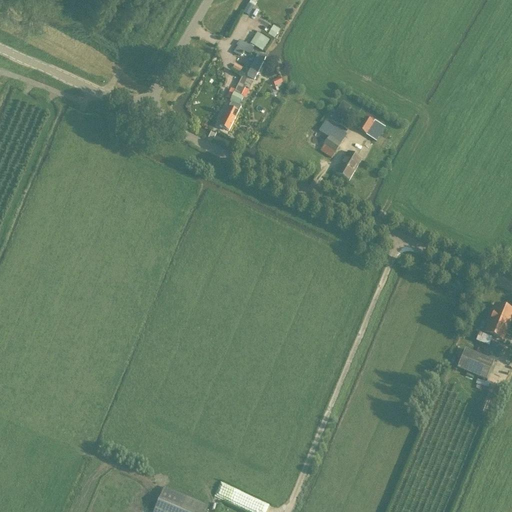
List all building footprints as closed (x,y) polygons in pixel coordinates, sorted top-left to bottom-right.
[(253,8),(253,7),(256,2),(251,0),(249,5),(248,4),(243,13),(248,17),(253,8)] [(273,27),(268,36),(274,39),(279,31),(273,27)] [(249,45),(262,53),(269,42),(257,34),(249,45)] [(242,53),(249,57),(253,50),(240,43),(235,49),(236,50),(233,54),(240,58),(242,53)] [(254,81),(265,58),(258,55),(255,60),(253,63),(246,77),(254,81)] [(231,103),(227,112),(219,127),(228,132),(241,107),(239,106),(243,99),(240,98),(245,87),(249,89),(252,83),(242,78),(230,102),(231,103)] [(280,78),(273,82),(275,87),(282,84),(280,78)] [(344,118),(350,108),(342,103),(331,121),(339,126),(348,132),(353,124),(344,118)] [(376,142),(385,128),(374,122),(373,124),(365,119),(357,131),(376,142)] [(328,139),(320,152),(331,159),(346,137),(325,123),(319,133),(328,139)] [(348,182),(361,161),(348,153),(335,174),(348,182)] [(501,340),(511,314),(511,312),(497,307),(494,313),(492,312),(488,322),(490,323),(486,334),(501,340)] [(476,342),(488,347),(491,339),(479,334),(476,342)] [(502,347),(493,343),(487,358),(496,362),(502,347)] [(494,363),(464,350),(456,369),(486,381),(494,363)] [(229,496),(231,487),(219,485),(217,499),(222,500),(223,495),(229,496)] [(203,511),(206,506),(163,488),(153,511),(203,511)] [(234,502),(253,511),(258,511),(262,503),(238,491),(237,495),(234,502)]
